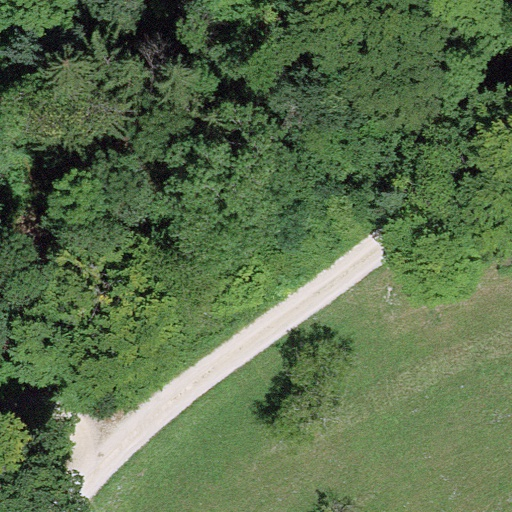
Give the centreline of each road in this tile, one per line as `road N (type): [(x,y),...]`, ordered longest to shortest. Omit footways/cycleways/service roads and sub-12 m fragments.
road 1 (track): [(71,511),(140,438),(511,118)]
road 2 (track): [(259,335),(328,179),(482,0)]
road 3 (track): [(140,438),(0,425)]
